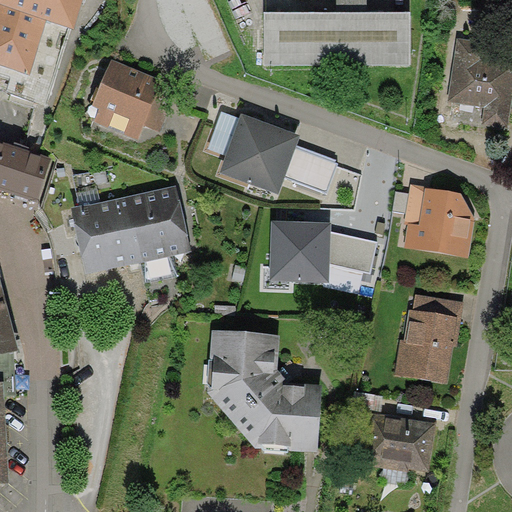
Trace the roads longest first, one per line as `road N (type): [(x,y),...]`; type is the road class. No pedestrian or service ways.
road 1 (residential): [(454,511),(503,203),(491,180),(196,73),(153,35),(148,0)]
road 2 (residential): [(42,511),(32,308),(0,217)]
